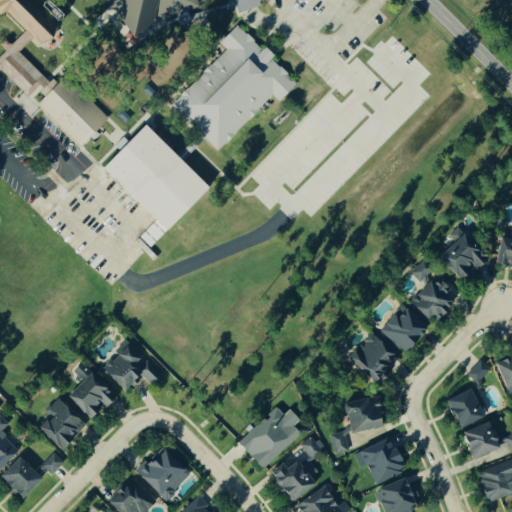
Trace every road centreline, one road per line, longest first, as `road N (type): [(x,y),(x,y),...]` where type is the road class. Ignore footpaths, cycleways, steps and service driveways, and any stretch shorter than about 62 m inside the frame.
road 1 (residential): [(250,511),(173,429),(153,421),(135,424),(45,511)]
road 2 (residential): [(503,310),(410,401),(452,511)]
